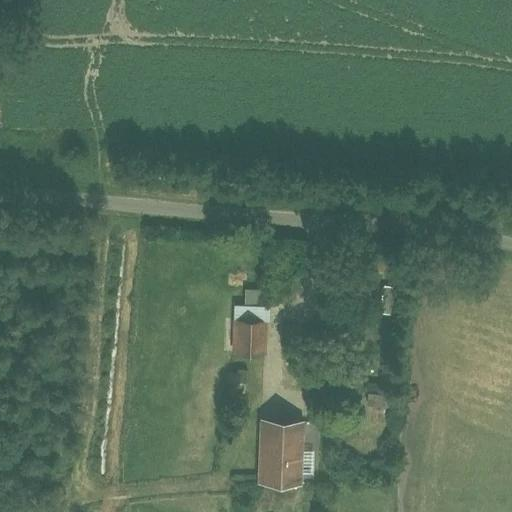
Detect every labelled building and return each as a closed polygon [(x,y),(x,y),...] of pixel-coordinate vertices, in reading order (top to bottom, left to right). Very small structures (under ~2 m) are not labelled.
[(386,255),(327,250),(325,270),(385,275),(386,255)] [(399,284),(383,282),(378,311),(395,313),(399,284)] [(234,315),(232,349),(260,351),(262,317),(234,315)] [(392,393),(368,391),(367,404),(391,406),(392,393)] [(258,415),(257,478),(299,479),(300,416),(258,415)]
